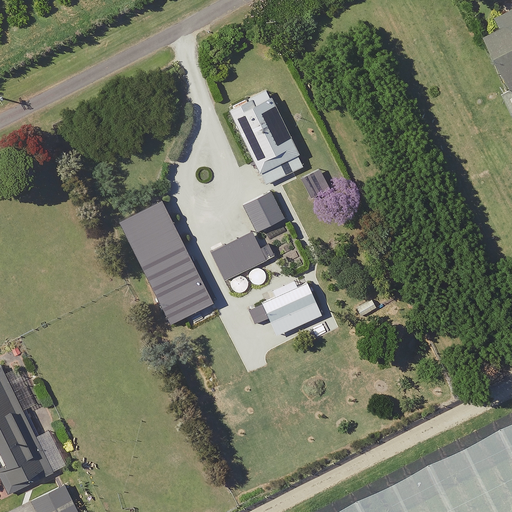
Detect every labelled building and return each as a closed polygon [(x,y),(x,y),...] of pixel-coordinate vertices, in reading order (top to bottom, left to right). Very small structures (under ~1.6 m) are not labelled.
[(511,113),(511,10),(499,17),(504,28),(485,38),(509,89),(502,92),(511,113)] [(302,164),(265,89),(228,108),(265,183),(302,164)] [(329,188),(320,170),(301,178),(310,197),(329,188)] [(282,217),(270,192),(242,205),(254,230),(282,217)] [(212,300),(162,199),(119,220),(169,322),(212,300)] [(264,258),(252,231),(211,251),(223,277),(264,258)] [(320,299),(312,280),(261,300),(269,320),(320,299)] [(220,350),(211,336),(179,357),(187,371),(220,350)] [(13,389),(5,370),(0,372),(0,486),(1,490),(64,463),(29,382),(13,389)] [(79,511),(65,481),(30,497),(36,511),(79,511)]
